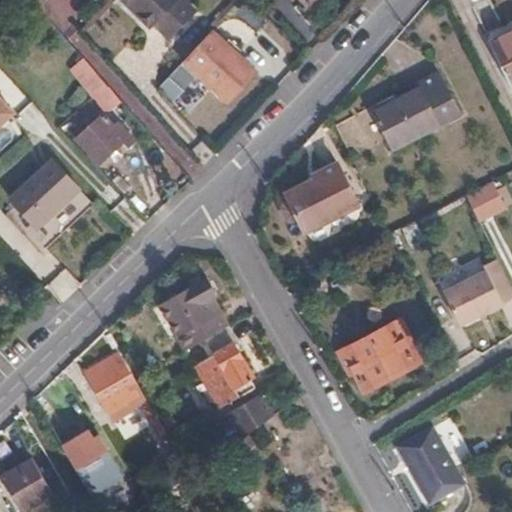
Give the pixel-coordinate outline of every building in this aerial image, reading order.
[(180,0),(118,0),(148,30),(153,26),(167,40),(193,12),(180,0)] [(298,0),(310,13),(323,0),(298,0)] [(485,0),(484,0),(474,5),(492,42),(504,36),(485,0)] [(168,75),(197,105),(205,95),(211,101),(219,92),(228,101),(254,72),(211,29),(168,75)] [(511,35),(493,45),(511,83),(511,35)] [(440,64),(431,69),(452,110),(459,106),(440,64)] [(452,110),(431,69),(418,75),(419,81),(374,104),(391,140),(452,110)] [(113,106),(119,100),(92,71),(81,82),(103,105),(108,100),(113,106)] [(186,116),(197,105),(168,75),(158,86),(186,116)] [(0,97),(0,126),(15,113),(0,97)] [(76,140),(99,162),(121,142),(127,148),(134,141),(119,126),(116,130),(101,115),(76,140)] [(359,197),(338,154),(313,166),(315,171),(286,186),(289,192),(284,196),(283,200),(290,211),(293,213),(298,210),(306,224),(359,197)] [(24,187),(51,216),(78,190),(51,161),(24,187)] [(494,179),(467,192),(479,216),(505,202),(494,179)] [(9,201),(20,213),(36,230),(51,216),(24,187),(9,201)] [(459,322),(511,296),(511,290),(495,258),(481,265),(484,270),(443,290),(459,322)] [(209,340),(229,326),(220,311),(216,313),(209,303),(218,297),(206,279),(160,307),(178,336),(176,337),(186,353),(209,340)] [(365,393),(421,358),(398,319),(341,354),(365,393)] [(239,342),(229,326),(209,340),(217,354),(199,365),(223,407),(257,386),(251,378),(253,377),(236,345),(239,342)] [(146,395),(123,354),(89,374),(112,414),(146,395)] [(242,434),(275,415),(263,394),(221,419),(226,429),(235,424),(242,434)] [(432,428),(395,446),(427,506),(465,486),(432,428)] [(108,453),(78,471),(93,497),(123,479),(108,453)] [(175,486),(179,483),(191,475),(182,459),(179,460),(176,453),(161,462),(175,486)] [(53,493),(33,458),(4,476),(22,511),(53,493)] [(100,509),(101,511),(116,511),(111,502),(100,509)]
